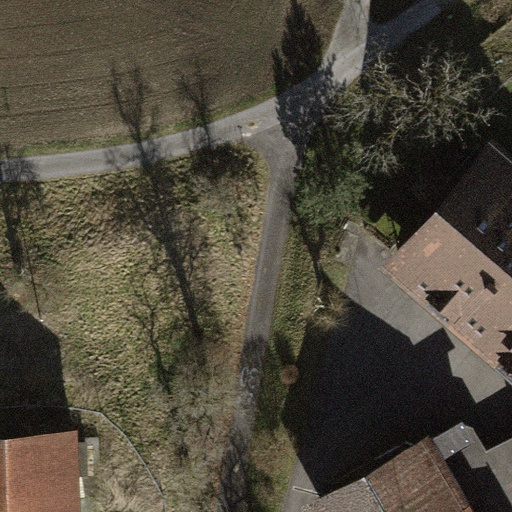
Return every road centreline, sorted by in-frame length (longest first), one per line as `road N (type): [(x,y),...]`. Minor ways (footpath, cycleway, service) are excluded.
road 1 (track): [(444,0),(302,105),(141,148),(0,170)]
road 2 (residential): [(218,511),(302,105)]
